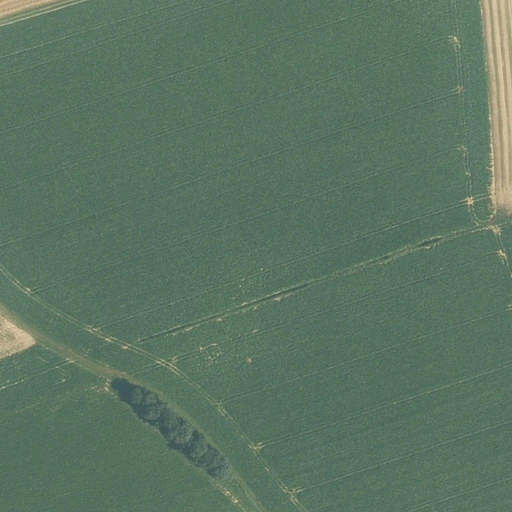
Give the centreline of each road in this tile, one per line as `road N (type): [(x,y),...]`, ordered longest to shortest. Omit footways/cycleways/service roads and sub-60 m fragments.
road 1 (track): [(85,361),(511,221)]
road 2 (track): [(0,306),(181,412),(264,511)]
